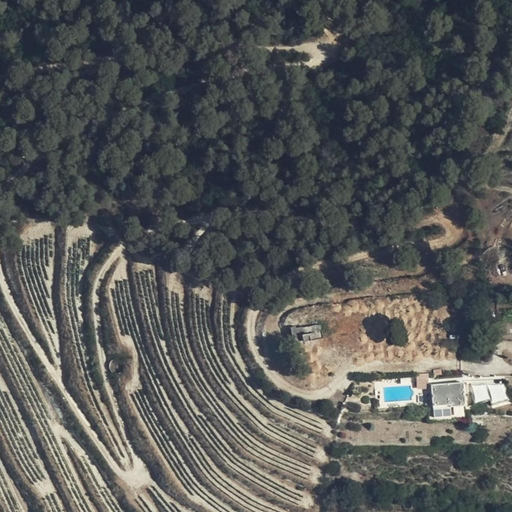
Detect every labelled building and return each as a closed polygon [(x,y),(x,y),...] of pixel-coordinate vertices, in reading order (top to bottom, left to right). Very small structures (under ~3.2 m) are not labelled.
[(323,322),(292,327),(295,343),(325,338),(323,322)] [(497,387),(495,379),(483,380),(486,389),(497,387)] [(465,405),(463,383),(431,385),(433,406),(450,405),(450,406),(465,405)] [(506,384),(497,387),(501,397),(509,395),(506,384)] [(501,397),(497,387),(486,389),(490,401),(501,397)] [(490,401),(486,389),(470,392),(472,404),(486,402),(490,401)] [(502,407),(501,397),(490,401),(486,402),(487,410),(502,407)]
